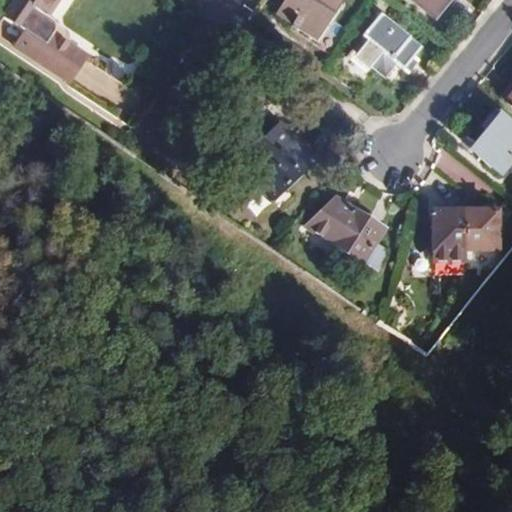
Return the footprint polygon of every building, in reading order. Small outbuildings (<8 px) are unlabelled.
[(14,0),(3,17),(22,31),(12,45),(68,84),(86,56),(52,32),(48,19),(43,15),(54,0),(14,0)] [(343,0),(288,0),(279,14),(318,39),(343,0)] [(459,0),(412,0),(440,23),(459,0)] [(419,48),(380,14),(345,56),(363,71),(368,65),(383,77),(394,63),(407,74),(417,61),(412,56),(419,48)] [(511,155),(511,123),(500,114),(475,145),(494,161),(489,167),(497,174),(511,155)] [(274,198),(302,172),(304,171),(319,156),(299,135),(294,139),(280,123),(235,165),(253,186),(259,181),(274,198)] [(343,202),(335,197),(306,223),(377,269),(384,259),(385,250),(374,243),(383,230),(352,209),(351,211),(342,205),(343,202)] [(428,257),(454,260),(456,255),(457,250),(460,212),(431,210),(428,257)] [(460,212),(457,250),(488,252),(491,214),(460,212)]
